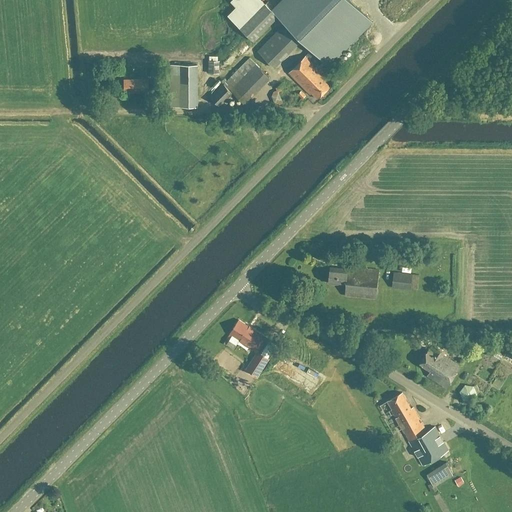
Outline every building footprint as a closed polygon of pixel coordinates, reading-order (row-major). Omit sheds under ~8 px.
[(311,93),(317,99),(331,85),(321,75),(323,73),(321,71),(327,65),(328,66),(371,22),(350,0),(283,0),(273,11),(312,50),(288,73),(309,95),(311,93)] [(232,93),(243,104),(269,78),(249,58),(223,84),(224,85),(211,98),(219,106),(232,93)] [(208,63),(208,76),(219,76),(219,64),(208,63)] [(167,66),(159,66),(159,80),(167,80),(167,66)] [(147,80),(123,80),(123,93),(147,93),(147,80)] [(306,96),(301,91),(298,95),(303,99),(306,96)] [(394,264),(399,257),(394,253),(389,261),(394,264)] [(424,264),(431,269),(438,259),(431,254),(424,264)] [(329,268),(328,284),(346,285),(345,296),(376,299),(378,270),(364,269),(364,270),(347,268),(347,269),(329,268)] [(394,273),(392,288),(417,291),(419,276),(394,273)] [(241,322),(231,335),(239,340),(238,340),(256,352),(266,338),(248,326),(241,322)] [(428,349),(420,363),(422,365),(430,371),(427,376),(446,388),(460,366),(443,355),(445,352),(436,347),(434,352),(428,349)] [(248,371),(257,376),(267,358),(259,353),(248,371)] [(286,374),(292,369),(286,362),(280,368),(286,374)] [(461,391),(465,400),(478,396),(475,386),(461,391)] [(390,411),(395,419),(401,428),(422,465),(448,450),(435,427),(427,432),(413,408),(411,409),(402,393),(387,402),(392,410),(390,411)] [(453,460),(428,475),(436,489),(461,474),(453,460)]
